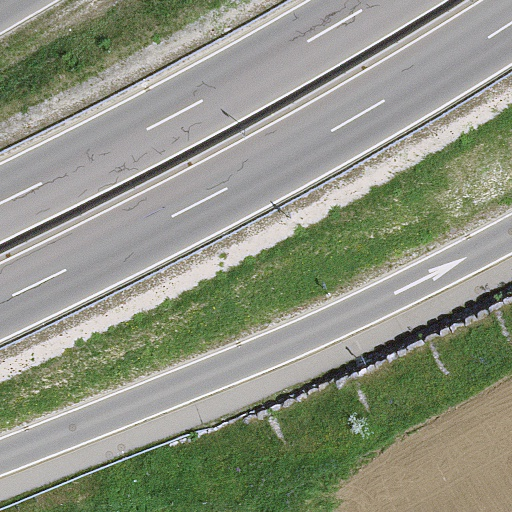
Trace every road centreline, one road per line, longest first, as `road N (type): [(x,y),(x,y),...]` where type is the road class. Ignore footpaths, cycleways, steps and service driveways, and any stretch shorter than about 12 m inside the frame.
road 1 (motorway): [(0,299),(345,122),(511,21)]
road 2 (primary): [(0,456),(375,303),(511,231)]
road 3 (motorway): [(379,0),(0,204)]
